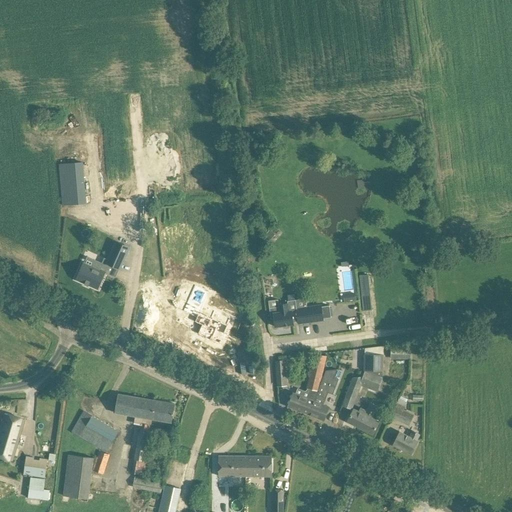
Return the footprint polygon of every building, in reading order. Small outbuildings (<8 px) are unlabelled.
[(109,224),(139,222),(131,100),(123,100),(121,79),(125,78),(124,66),(122,66),(120,36),(86,39),(92,130),(102,130),(109,224)] [(85,203),(81,163),(58,166),(62,206),(85,203)] [(98,288),(102,279),(104,273),(115,278),(129,248),(116,242),(108,260),(104,258),(99,270),(84,263),(77,279),(98,288)] [(392,271),(394,298),(401,297),(399,270),(392,271)] [(360,276),(363,298),(369,297),(365,275),(360,276)] [(195,285),(184,311),(197,316),(195,321),(202,324),(198,333),(206,337),(205,338),(212,340),(220,343),(221,341),(223,342),(227,334),(224,333),(228,325),(227,324),(230,318),(214,311),(211,317),(199,312),(205,299),(209,291),(195,285)] [(355,293),(344,295),(344,301),(356,300),(355,293)] [(298,321),(296,309),(295,300),(288,301),(288,303),(278,304),(278,307),(270,308),(271,317),(274,317),(275,327),(294,324),(293,322),(298,321)] [(324,318),(331,317),(330,304),(296,309),(298,324),(324,320),(324,318)] [(391,358),(411,360),(412,346),(392,345),(391,358)] [(378,389),(382,377),(383,376),(383,354),(365,354),(364,370),(365,371),(364,372),(363,376),(354,377),(354,379),(347,396),(355,399),(361,383),(378,389)] [(286,385),(286,375),(285,361),(276,361),(278,385),(286,385)] [(321,376),(324,363),(314,361),(307,387),(311,389),(307,398),(293,393),(288,406),(309,414),(314,402),(324,377),(321,376)] [(337,370),(337,369),(326,370),(324,377),(314,402),(309,414),(324,420),(330,406),(324,404),(328,392),(333,394),(339,379),(334,377),(337,370)] [(152,419),(162,421),(172,422),(175,404),(118,394),(115,413),(135,416),(134,424),(140,425),(136,445),(131,473),(144,475),(147,461),(144,461),(151,426),(152,419)] [(391,417),(409,426),(414,415),(404,410),(407,403),(399,399),(391,417)] [(373,434),(377,425),(379,422),(371,418),(377,407),(370,404),(365,415),(354,409),(348,421),(373,434)] [(119,431),(93,416),(84,411),(73,432),(107,451),(119,431)] [(0,456),(13,461),(22,429),(25,420),(5,413),(0,428),(0,456)] [(45,415),(42,438),(54,440),(57,417),(45,415)] [(161,432),(158,443),(171,447),(175,433),(170,431),(169,434),(161,432)] [(411,454),(416,445),(418,441),(417,441),(420,434),(413,431),(410,437),(400,432),(393,444),(411,454)] [(93,471),(104,474),(110,454),(99,451),(93,471)] [(68,454),(63,495),(89,499),(94,457),(68,454)] [(26,456),(24,474),(45,478),(47,459),(40,458),(39,461),(34,460),(34,457),(27,457),(27,456),(26,456)] [(245,476),(245,456),(219,456),(219,476),(245,476)] [(272,476),(272,466),(272,456),(245,456),(245,476),(272,476)] [(135,475),(133,487),(161,493),(163,481),(135,475)] [(50,490),(44,489),(45,479),(31,477),(28,498),(43,499),(49,500),(50,490)] [(175,511),(181,489),(165,485),(159,511),(175,511)] [(235,511),(237,487),(223,487),(222,511),(235,511)] [(283,511),(283,490),(273,490),(273,511),(283,511)]
